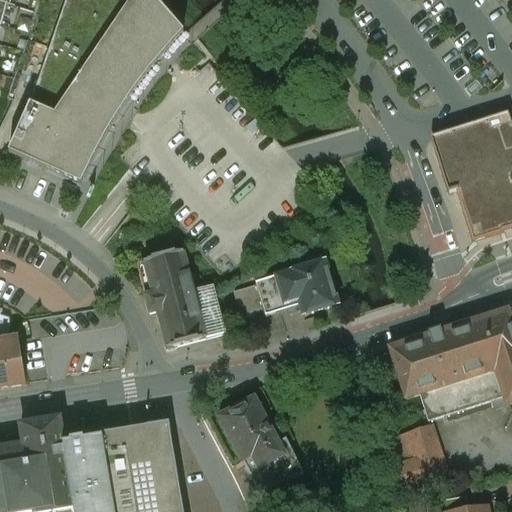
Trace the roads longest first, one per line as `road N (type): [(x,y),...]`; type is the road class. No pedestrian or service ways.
road 1 (residential): [(170,388),(406,326),(511,280)]
road 2 (residential): [(170,388),(112,286),(60,240),(0,214)]
road 3 (residential): [(0,414),(170,388)]
road 4 (residential): [(170,388),(228,511)]
